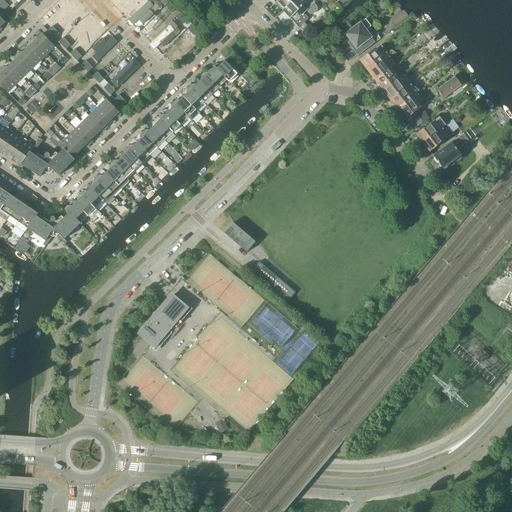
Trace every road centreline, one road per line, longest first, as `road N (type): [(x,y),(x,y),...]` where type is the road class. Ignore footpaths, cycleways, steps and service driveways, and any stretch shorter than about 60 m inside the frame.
road 1 (secondary): [(108,465),(371,480),(450,456),(511,396)]
road 2 (secondary): [(511,385),(466,433),(400,461),(333,466),(109,448)]
road 3 (residential): [(88,431),(105,323),(118,295),(319,88)]
road 4 (residential): [(0,168),(57,197),(171,82)]
road 5 (residential): [(443,209),(356,92),(319,88)]
